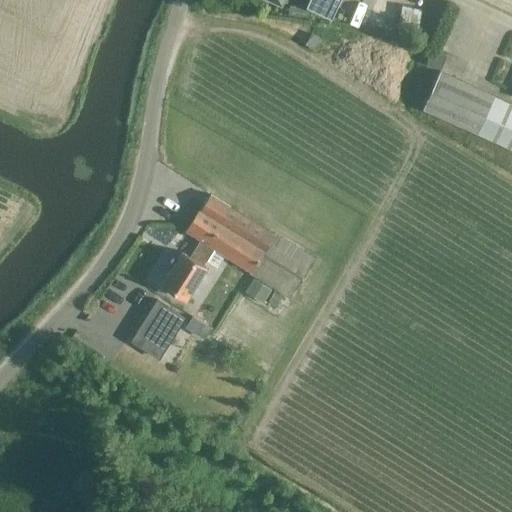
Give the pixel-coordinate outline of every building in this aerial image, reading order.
[(307,0),(306,4),(331,16),(338,0),(307,0)] [(305,44),(315,50),(321,39),(311,33),(305,44)] [(511,105),(438,71),(421,108),(511,149),(511,105)] [(200,207),(186,230),(201,239),(192,253),(205,261),(214,248),(292,296),(314,261),(231,207),(209,192),(200,207)] [(205,261),(192,253),(191,255),(182,250),(162,283),(187,298),(207,266),(204,264),(205,261)] [(270,287),(254,278),(248,288),(264,297),(270,287)] [(181,316),(152,298),(126,340),(154,359),(181,316)] [(201,322),(192,316),(186,327),(194,332),(201,322)] [(141,511),(107,491),(94,511),(141,511)]
